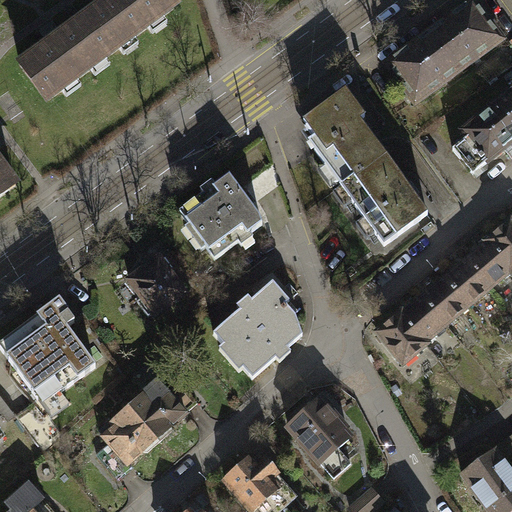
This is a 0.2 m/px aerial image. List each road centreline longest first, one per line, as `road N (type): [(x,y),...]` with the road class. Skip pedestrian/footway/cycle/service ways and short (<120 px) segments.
road 1 (secondary): [(374,0),(0,274)]
road 2 (residential): [(144,511),(333,336)]
road 3 (residential): [(333,336),(361,304),(511,183)]
road 4 (residential): [(435,511),(333,336)]
road 5 (residential): [(333,336),(296,220)]
